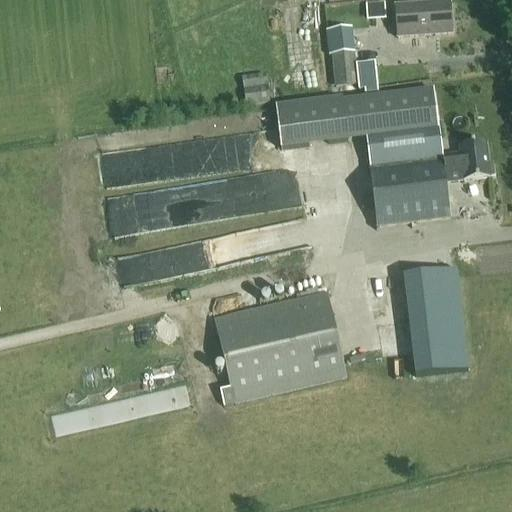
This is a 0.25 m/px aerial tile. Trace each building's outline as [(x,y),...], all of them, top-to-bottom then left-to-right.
[(385,4),(366,5),(367,22),(386,21),(385,4)] [(399,39),(450,35),(448,6),(397,10),(399,39)] [(335,89),(358,86),(352,30),(326,33),(329,58),(332,58),(335,89)] [(385,62),(365,63),(366,94),(387,93),(385,62)] [(241,78),(245,108),(268,105),(265,75),(241,78)] [(435,97),(420,99),(337,109),(288,115),(292,148),(340,142),(340,141),(365,138),(377,230),(450,221),(446,184),(463,182),(463,183),(490,180),(489,176),(493,176),(492,168),(488,168),(485,144),(459,147),(461,157),(443,159),(435,97)] [(380,304),(441,302),(440,272),(379,274),(380,304)] [(219,393),(223,409),(347,380),(327,295),(214,321),(230,391),(219,393)] [(469,319),(417,326),(421,351),(473,343),(469,319)] [(157,394),(56,414),(60,433),(161,413),(157,394)]
